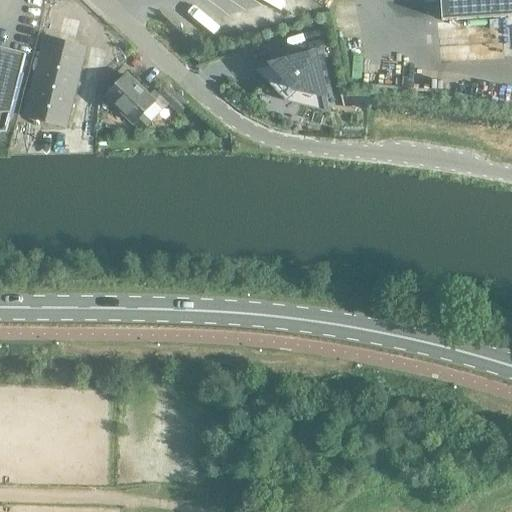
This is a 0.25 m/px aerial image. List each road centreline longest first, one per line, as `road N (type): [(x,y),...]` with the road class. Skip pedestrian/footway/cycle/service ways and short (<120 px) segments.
road 1 (tertiary): [(511,365),(284,317),(0,306)]
road 2 (unclassified): [(511,175),(269,139),(229,118),(100,0)]
road 3 (track): [(190,511),(137,500),(0,495)]
